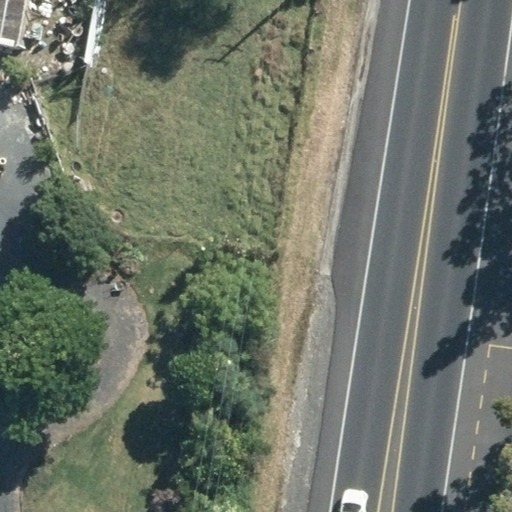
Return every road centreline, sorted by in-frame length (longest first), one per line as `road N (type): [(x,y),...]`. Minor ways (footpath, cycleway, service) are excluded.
road 1 (primary): [(462,0),(382,511)]
road 2 (unknown): [(5,511),(0,362)]
